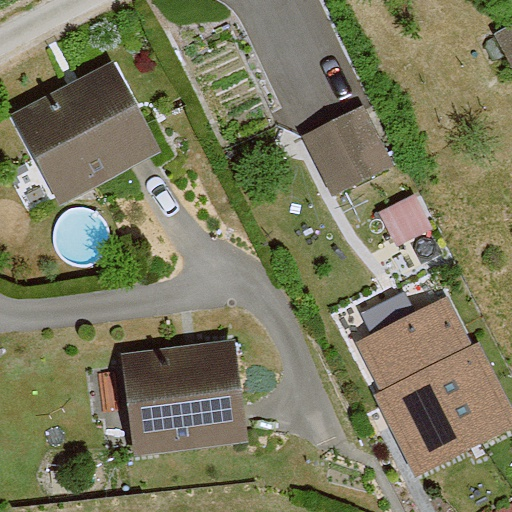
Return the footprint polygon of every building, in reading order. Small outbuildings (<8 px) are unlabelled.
[(511,60),(511,26),(498,33),(511,60)] [(109,62),(11,114),(59,204),(156,152),(109,62)] [(307,139),(334,193),(389,166),(362,111),(307,139)] [(230,342),(121,355),(134,455),(243,441),(230,342)] [(511,425),(511,410),(478,346),(374,399),(414,476),(511,425)] [(511,511),(511,501),(476,511),(511,511)]
